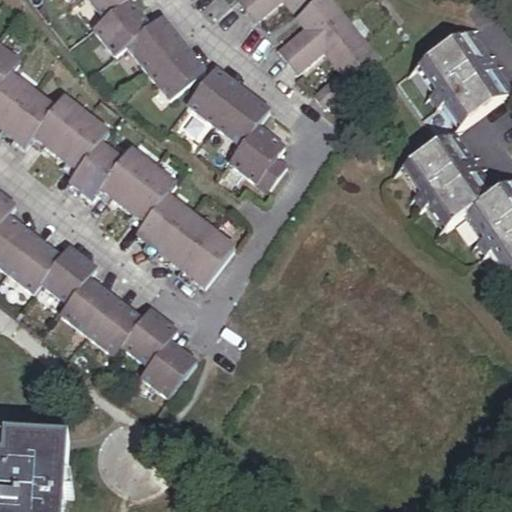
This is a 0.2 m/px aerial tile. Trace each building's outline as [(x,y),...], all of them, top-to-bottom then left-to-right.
[(138,0),(86,0),(107,25),(131,6),(138,0)] [(249,16),(269,0),(244,0),(239,5),(249,16)] [(314,0),(269,0),(249,16),(257,27),(283,6),(292,18),(314,0)] [(290,68),(345,23),(327,0),(297,24),(307,36),(281,57),(290,68)] [(152,32),(131,6),(107,25),(95,34),(116,61),(128,51),(152,32)] [(150,78),(185,50),(164,23),(152,32),(128,51),(150,78)] [(334,70),(363,46),(345,23),(290,68),(299,79),(325,59),(334,70)] [(511,96),(472,37),(422,71),(439,95),(432,100),(440,113),(448,108),(465,132),(511,99),(511,96)] [(381,68),(363,46),(334,70),(343,81),(317,102),(326,113),(381,68)] [(207,77),(185,50),(150,78),(171,105),(207,77)] [(0,96),(13,79),(21,69),(0,52),(0,96)] [(216,132),(245,95),(218,74),(189,111),(216,132)] [(0,133),(5,137),(36,97),(13,79),(0,96),(0,133)] [(260,132),(272,116),(245,95),(216,132),(244,153),(260,132)] [(36,144),(58,114),(36,97),(5,137),(27,154),(36,144)] [(57,160),(88,121),(67,104),(58,114),(36,144),(57,160)] [(104,148),(111,139),(88,121),(57,160),(80,178),(104,148)] [(289,172),(279,164),(287,153),(260,132),(244,153),(232,168),(269,197),(289,172)] [(497,200),(455,139),(406,172),(423,198),(417,202),(426,214),(432,210),(448,234),(470,219),(497,200)] [(105,192),(126,165),(104,148),(80,178),(72,189),(94,207),(105,192)] [(128,209),(155,174),(133,156),(126,165),(105,192),(128,209)] [(171,202),(179,192),(155,174),(128,209),(151,227),(171,202)] [(511,190),(497,200),(470,219),(488,244),(481,249),(490,262),(497,257),(511,279),(511,190)] [(0,234),(10,221),(17,212),(0,198),(0,234)] [(161,260),(193,219),(171,202),(151,227),(139,242),(161,260)] [(184,277),(215,237),(193,219),(161,260),(184,277)] [(0,271),(9,278),(37,242),(10,221),(0,234),(0,271)] [(206,294),(237,254),(215,237),(184,277),(206,294)] [(43,290),(64,263),(37,242),(9,278),(36,299),(43,290)] [(91,284),(98,275),(71,254),(64,263),(43,290),(70,311),(91,284)] [(90,341),(118,305),(91,284),(70,311),(63,321),(90,341)] [(125,352),(145,326),(118,305),(90,341),(117,363),(125,352)] [(172,347),(180,338),(152,317),(145,326),(125,352),(152,373),(172,347)] [(172,405),(200,369),(172,347),(152,373),(144,383),(172,405)] [(0,511),(64,511),(69,449),(7,445),(5,467),(0,466),(0,511)]
